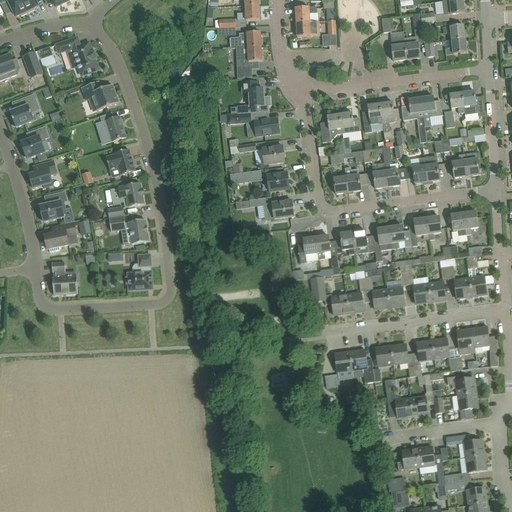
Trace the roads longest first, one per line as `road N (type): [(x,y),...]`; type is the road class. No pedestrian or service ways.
road 1 (residential): [(90,21),(114,50),(151,155),(172,296),(158,305),(53,309),(40,301),(34,268)]
road 2 (residential): [(494,191),(322,207),(306,93)]
road 3 (residential): [(306,93),(488,69)]
road 4 (residential): [(331,333),(507,310)]
road 5 (residential): [(34,268),(0,137)]
road 6 (residential): [(494,191),(488,69)]
